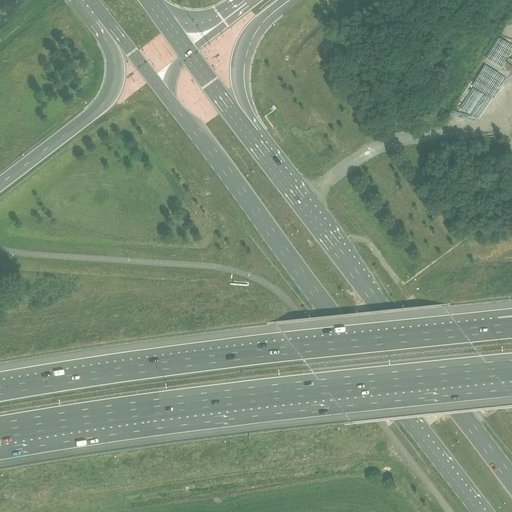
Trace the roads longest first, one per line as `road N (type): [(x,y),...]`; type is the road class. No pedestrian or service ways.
road 1 (primary): [(169,100),(484,511)]
road 2 (motorway): [(0,430),(511,367)]
road 3 (motorway): [(499,328),(0,391)]
road 4 (primary): [(511,480),(241,126)]
road 5 (unknown): [(303,0),(297,43),(310,69),(365,152),(442,241)]
road 6 (motorway): [(103,17),(115,72),(106,99),(0,184)]
road 7 (motorway): [(241,126),(236,58),(246,34),(282,0)]
